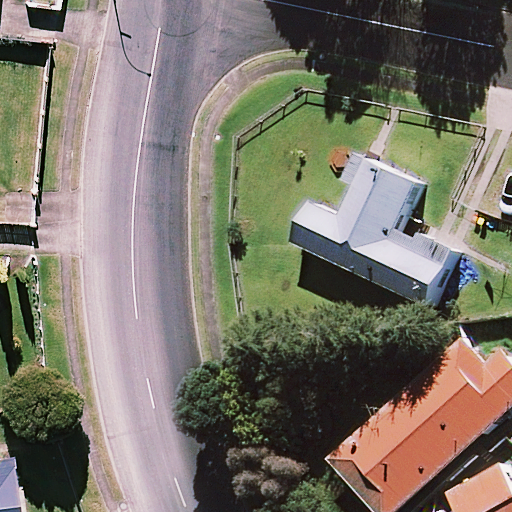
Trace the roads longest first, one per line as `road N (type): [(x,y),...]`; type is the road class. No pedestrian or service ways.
road 1 (residential): [(164,0),(133,213),(134,305),(153,411),(188,511)]
road 2 (residential): [(511,51),(264,0)]
